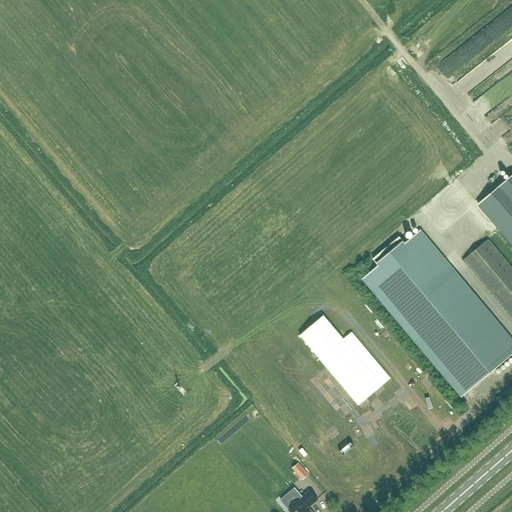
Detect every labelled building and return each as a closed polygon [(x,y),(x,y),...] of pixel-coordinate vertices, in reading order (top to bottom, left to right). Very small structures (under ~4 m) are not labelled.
[(492,41),(511,29),(511,17),(509,13),(484,28),(492,41)] [(405,234),(411,231),(407,226),(402,229),(405,234)] [(460,397),(511,353),(511,341),(420,232),(421,232),(420,231),(404,244),(398,237),(372,260),(378,266),(362,280),(363,280),(460,396),(460,397)] [(511,321),(511,270),(487,240),(462,261),(511,321)] [(298,464),(293,469),(303,479),(308,475),(298,464)] [(295,501),(308,491),(303,486),(291,496),(295,501)] [(311,492),(296,506),(301,511),(306,511),(319,501),(311,492)] [(264,502),(272,510),(278,504),(270,497),(264,502)]
